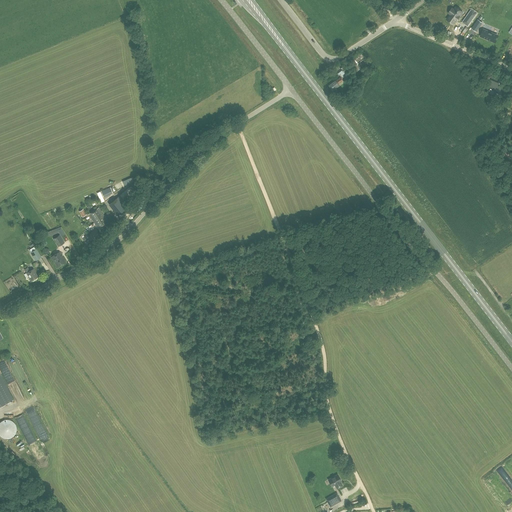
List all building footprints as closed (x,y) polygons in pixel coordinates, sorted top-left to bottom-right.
[(451,14),(447,19),(453,24),(456,20),(457,20),(459,17),(459,16),(462,12),(459,10),(456,7),(454,9),(452,8),(449,13),(451,14)] [(478,20),(472,28),(476,31),(482,23),(478,20)] [(483,29),(480,36),(494,42),(497,36),(493,35),(493,33),(483,29)] [(360,51),(351,59),(355,64),(363,59),(356,65),(360,70),(367,64),(364,61),(367,59),(360,51)] [(339,66),(334,69),(339,75),(340,74),(342,76),(345,74),(344,73),(348,69),(345,65),(341,68),(339,66)] [(341,77),(336,81),(334,79),(328,84),(333,90),(339,86),(338,84),(343,81),(341,77)] [(495,92),(499,94),(502,87),(498,86),(499,83),(491,80),(488,88),(490,88),(489,89),(492,90),(492,89),(495,91),(495,92)] [(128,207),(119,196),(110,203),(109,204),(118,215),(119,214),(128,207)] [(99,208),(89,214),(98,229),(108,223),(99,208)] [(83,209),(79,212),(83,217),(87,214),(83,209)] [(63,228),(53,233),(53,232),(49,234),(50,237),(60,232),(62,236),(66,234),(63,228)] [(95,229),(83,240),(89,246),(101,235),(95,229)] [(59,246),(64,242),(59,235),(54,238),(59,246)] [(42,257),(37,249),(31,252),(36,261),(42,257)] [(60,252),(51,257),(58,267),(66,262),(60,252)] [(33,269),(30,271),(28,267),(24,269),(26,273),(24,274),(26,278),(29,277),(31,281),(38,277),(33,269)] [(19,358),(12,361),(29,401),(36,399),(19,358)] [(0,435),(1,437),(3,438),(6,439),(9,439),(12,438),(14,437),(16,434),(17,432),(17,429),(17,426),(16,424),(14,422),(11,420),(9,420),(6,420),(3,420),(1,422),(0,423),(0,435)] [(342,486),(341,483),(340,483),(340,482),(341,481),(337,474),(328,480),(332,486),(335,485),(337,489),(342,486)] [(331,506),(341,500),(336,493),(326,498),(331,506)]
